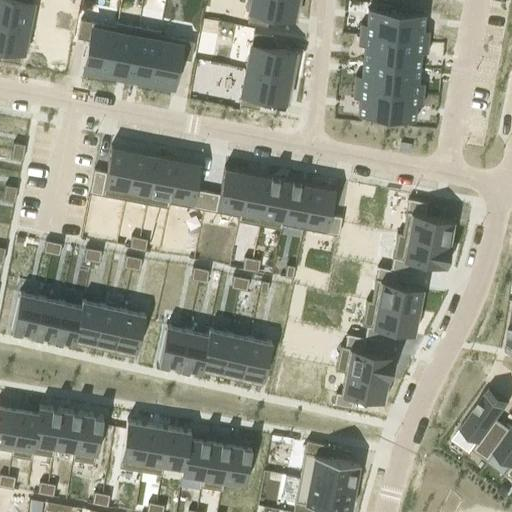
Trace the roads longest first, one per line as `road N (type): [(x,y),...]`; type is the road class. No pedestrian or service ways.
road 1 (residential): [(504,187),(470,287),(397,447),(380,511)]
road 2 (residential): [(0,89),(311,148)]
road 3 (residential): [(311,148),(504,187)]
road 4 (residential): [(311,148),(324,0)]
